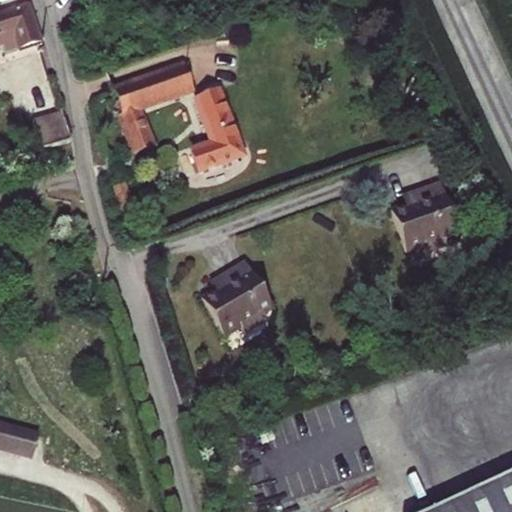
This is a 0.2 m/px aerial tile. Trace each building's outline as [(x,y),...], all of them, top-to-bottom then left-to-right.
[(28,7),(0,15),(0,49),(3,48),(5,54),(40,43),(28,7)] [(192,90),(183,66),(113,92),(136,153),(153,146),(139,110),(192,90)] [(242,157),(215,90),(195,98),(212,145),(192,151),(200,172),(242,157)] [(34,121),(43,152),(69,144),(61,114),(34,121)] [(429,252),(431,258),(451,250),(449,245),(447,241),(461,235),(444,189),(415,199),(416,204),(408,207),(409,212),(395,217),(410,258),(429,252)] [(406,202),(408,207),(416,204),(415,199),(406,202)] [(449,245),(463,240),(461,235),(447,241),(449,245)] [(276,301),(248,260),(222,279),(225,283),(217,288),(220,292),(208,301),(234,338),(251,326),(254,331),(271,318),(268,314),(265,309),(276,301)] [(215,284),(217,288),(225,283),(222,279),(215,284)] [(280,305),(276,301),(265,309),(268,314),(280,305)] [(38,438),(0,426),(0,453),(31,462),(38,438)] [(511,511),(511,475),(436,511),(511,511)]
